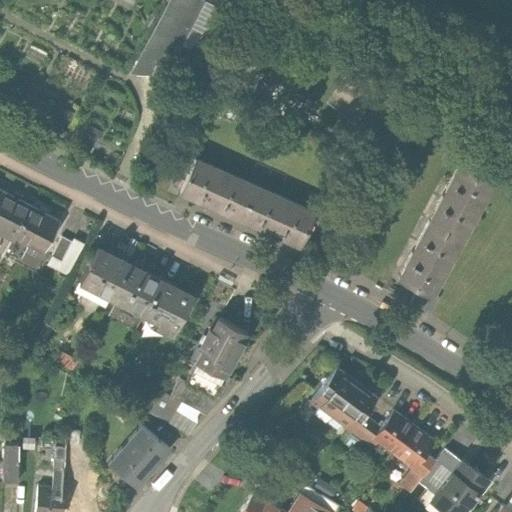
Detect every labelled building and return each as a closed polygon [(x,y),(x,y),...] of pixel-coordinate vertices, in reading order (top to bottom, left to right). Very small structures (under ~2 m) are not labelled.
[(202,0),(168,0),(130,74),(138,76),(150,77),(159,74),(163,64),(170,67),(205,1),(202,0)] [(178,195),(240,223),(257,185),(195,157),(178,195)] [(458,163),(429,221),(465,239),(494,182),(458,163)] [(317,212),(257,185),(240,223),(299,250),(317,212)] [(0,234),(11,240),(28,206),(0,192),(0,234)] [(59,222),(28,206),(11,240),(25,248),(17,264),(34,272),(59,222)] [(435,297),(465,239),(429,221),(400,279),(419,289),(435,297)] [(71,242),(61,237),(46,266),(67,277),(84,244),(73,238),(71,242)] [(77,285),(109,302),(130,263),(98,246),(77,285)] [(109,302),(143,319),(163,280),(130,263),(109,302)] [(195,296),(163,280),(143,319),(156,326),(154,331),(172,340),(195,296)] [(435,297),(419,289),(411,306),(431,316),(440,299),(435,297)] [(200,350),(193,364),(222,379),(226,381),(250,336),(217,319),(211,330),(207,328),(196,348),(200,350)] [(179,378),(169,397),(181,404),(203,415),(222,379),(193,364),(184,381),(179,378)] [(310,404),(330,419),(358,383),(337,368),(310,404)] [(379,399),(358,383),(330,419),(358,442),(374,421),(366,416),(379,399)] [(158,391),(146,413),(169,426),(181,404),(169,397),(158,391)] [(374,440),(394,456),(416,427),(395,411),(382,428),(374,421),(358,442),(367,448),(374,440)] [(138,422),(104,465),(142,495),(175,452),(138,422)] [(400,486),(411,494),(419,484),(436,461),(428,455),(437,443),(416,427),(394,456),(412,470),(400,486)] [(17,461),(17,445),(3,445),(2,482),(16,482),(17,463),(18,463),(18,461),(17,461)] [(62,473),(63,460),(64,448),(54,447),(53,472),(62,473)] [(436,461),(419,484),(436,496),(461,462),(444,450),(436,461)] [(62,473),(58,511),(91,511),(92,509),(98,509),(98,501),(99,490),(95,490),(95,485),(84,476),(85,462),(63,460),(62,473)] [(429,505),(439,511),(470,511),(492,483),(462,461),(461,462),(436,496),(429,505)] [(36,494),(33,511),(58,511),(62,473),(53,472),(51,487),(37,485),(36,494)] [(284,511),(254,493),(241,511),(328,511),(300,494),(288,511),(284,511)]
